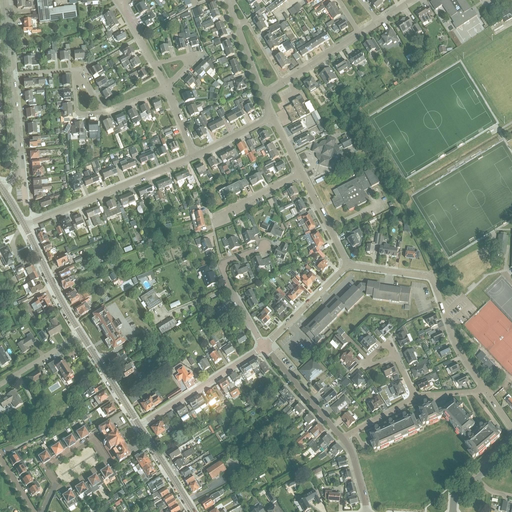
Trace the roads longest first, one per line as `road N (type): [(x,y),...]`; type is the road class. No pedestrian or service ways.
road 1 (residential): [(483,387),(454,340),(431,277),(349,266)]
road 2 (residential): [(24,226),(189,159)]
road 3 (residential): [(302,173),(212,220),(189,159)]
road 4 (residential): [(139,426),(265,346)]
road 5 (residential): [(57,484),(63,492),(109,464),(93,441),(48,470)]
road 6 (residential): [(265,346),(223,265),(267,248)]
road 7 (secondary): [(81,334),(24,226)]
road 8 (residential): [(343,438),(265,346)]
